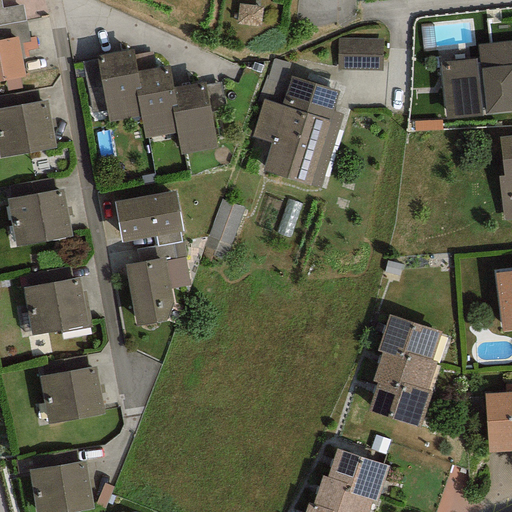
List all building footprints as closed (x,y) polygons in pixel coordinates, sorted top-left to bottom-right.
[(22,6),(2,10),(0,10),(0,26),(25,21),(22,6)] [(0,26),(0,39),(18,36),(19,44),(29,42),(25,21),(0,26)] [(0,39),(0,82),(26,77),(19,44),(18,36),(0,39)] [(383,40),(337,39),(336,71),(382,72),(383,40)] [(477,60),(439,63),(444,118),(511,111),(511,42),(476,45),(477,60)] [(134,50),(96,57),(108,122),(140,116),(135,91),(141,90),(138,72),(134,50)] [(273,55),(265,86),(282,90),(290,60),(273,55)] [(169,67),(138,72),(141,90),(135,91),(140,116),(144,138),(176,132),(171,107),(176,106),(173,88),(169,67)] [(338,92),(290,77),(281,106),(263,100),(251,137),(271,144),(262,171),(319,189),(343,114),(332,111),(338,92)] [(205,82),(173,88),(176,106),(171,107),(176,132),(180,155),(217,148),(205,82)] [(0,97),(0,109),(40,102),(37,90),(0,97)] [(0,109),(0,157),(55,148),(47,101),(40,102),(0,109)] [(511,134),(499,136),(503,176),(499,176),(503,220),(511,219),(511,134)] [(8,186),(11,199),(55,191),(53,178),(8,186)] [(11,199),(6,200),(15,247),(72,237),(63,190),(55,191),(11,199)] [(175,191),(114,203),(121,242),(155,236),(180,232),(182,231),(175,191)] [(182,242),(180,232),(155,236),(157,246),(182,242)] [(125,264),(136,327),(165,323),(173,305),(170,288),(165,262),(164,258),(125,264)] [(184,259),(165,262),(170,288),(189,284),(184,259)] [(24,274),(27,287),(71,279),(69,266),(24,274)] [(511,271),(494,273),(501,332),(511,330),(511,271)] [(27,287),(22,288),(31,335),(88,325),(79,278),(71,279),(27,287)] [(404,352),(432,361),(442,332),(389,314),(376,351),(382,353),(401,359),(404,352)] [(391,380),(428,392),(438,363),(432,361),(404,352),(401,359),(382,353),(372,380),(378,382),(389,386),(391,380)] [(40,362),(42,375),(87,367),(84,354),(40,362)] [(42,375),(38,376),(46,423),(103,413),(95,366),(87,367),(42,375)] [(389,386),(378,382),(368,411),(419,428),(431,393),(428,392),(391,380),(389,386)] [(511,391),(483,394),(487,453),(511,450),(511,391)] [(389,440),(374,435),(369,450),(384,455),(389,440)] [(30,456),(32,470),(77,462),(74,448),(30,456)] [(387,466),(336,450),(326,479),(349,486),(347,493),(370,501),(375,502),(387,466)] [(32,470),(28,471),(35,511),(69,511),(93,508),(85,460),(77,462),(32,470)] [(366,511),(370,501),(347,493),(349,486),(326,479),(321,477),(312,505),(332,511),(331,511),(366,511)]
